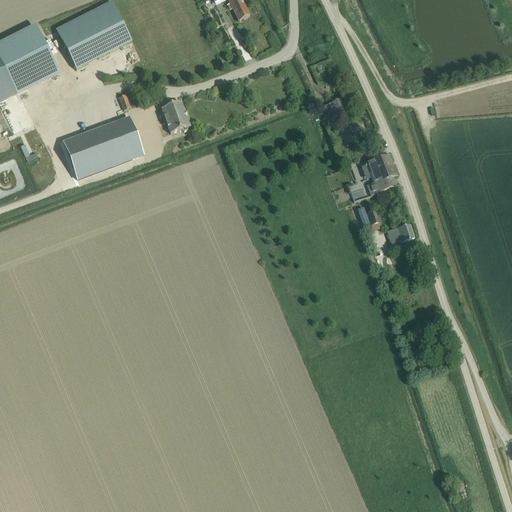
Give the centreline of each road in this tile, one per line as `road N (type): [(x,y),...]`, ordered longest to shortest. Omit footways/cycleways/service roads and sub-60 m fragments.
road 1 (unclassified): [(457,348),(397,167),(320,0)]
road 2 (unclassified): [(511,511),(457,348)]
